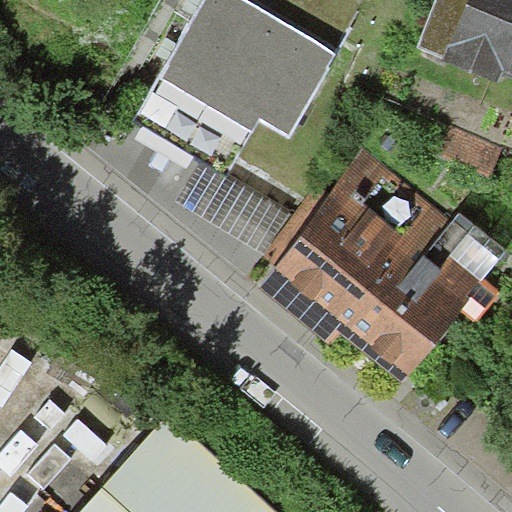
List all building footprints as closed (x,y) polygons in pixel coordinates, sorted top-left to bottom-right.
[(340,57),(241,0),(206,0),(176,54),(133,127),(227,181),(259,124),(291,143),(340,57)] [(511,90),(511,0),(437,0),(413,61),(500,95),(503,87),(511,90)] [(503,150),(448,128),(434,161),(490,183),(503,150)] [(449,320),(499,256),(367,154),(257,295),(335,355),(345,342),(400,384),(449,320)] [(273,511),(172,422),(85,511),(273,511)]
